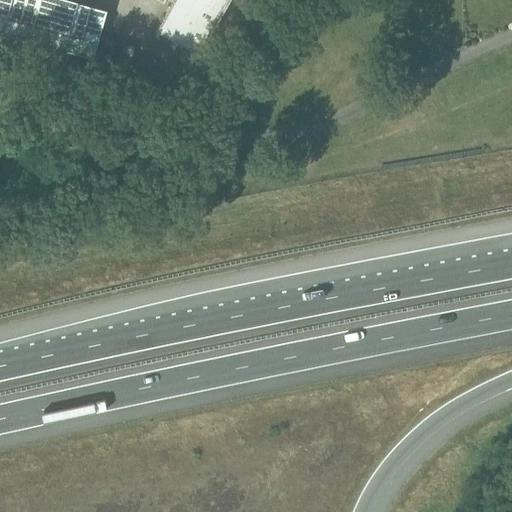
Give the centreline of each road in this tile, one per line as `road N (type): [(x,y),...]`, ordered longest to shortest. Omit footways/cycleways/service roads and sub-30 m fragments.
road 1 (motorway): [(0,421),(511,316)]
road 2 (motorway): [(511,267),(0,368)]
road 3 (motorway): [(363,511),(416,436),(511,380)]
